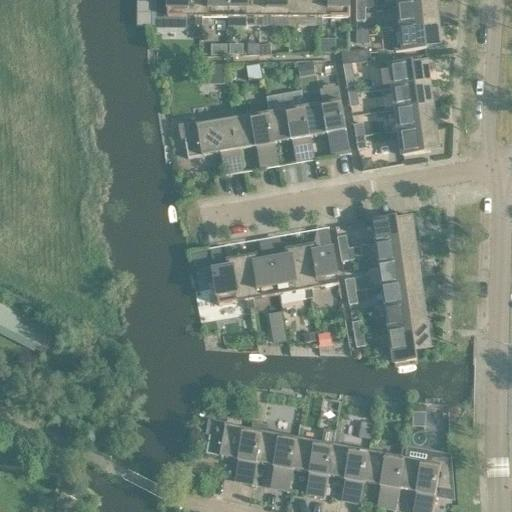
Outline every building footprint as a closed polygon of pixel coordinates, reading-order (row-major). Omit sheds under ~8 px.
[(195,26),(198,26),(198,0),(167,0),(168,1),(159,1),(159,26),(183,26),(183,18),(195,18),(195,26)] [(202,18),(229,18),(228,0),(198,0),(198,26),(202,26),(202,18)] [(255,26),(259,26),(258,0),(228,0),(229,18),(255,18),(255,26)] [(262,18),(288,18),(288,0),(258,0),(259,26),(262,26),(262,18)] [(315,26),(318,26),(318,0),(288,0),(288,18),(315,18),(315,26)] [(318,0),(318,26),(322,26),(322,18),(349,18),(349,0),(318,0)] [(355,0),(356,9),(365,9),(364,0),(355,0)] [(399,5),(401,27),(438,23),(436,1),(399,5)] [(365,9),(356,9),(356,21),(365,21),(365,9)] [(438,23),(401,27),(403,51),(426,49),(425,44),(437,43),(440,43),(438,23)] [(356,43),(365,43),(365,30),(356,30),(356,43)] [(211,45),(211,56),(227,56),(227,45),(211,45)] [(229,45),(229,56),(239,56),(239,45),(229,45)] [(259,46),(259,55),(270,55),(270,46),(259,46)] [(369,50),(341,53),(343,66),(371,62),(369,50)] [(389,66),(392,89),(429,83),(426,61),(389,66)] [(309,63),(297,65),(299,77),(311,75),(309,63)] [(212,67),(214,77),(224,76),(223,65),(212,67)] [(247,68),(249,79),(261,77),(259,65),(247,68)] [(352,65),(343,66),(346,83),(355,81),(352,65)] [(346,83),(348,95),(357,94),(355,81),(346,83)] [(392,89),(395,110),(432,105),(429,83),(392,89)] [(307,98),(303,99),(310,138),(327,135),(331,138),(334,156),(348,154),(349,156),(350,155),(338,87),(319,90),(322,104),(308,106),(307,98)] [(357,94),(348,95),(350,108),(359,106),(357,94)] [(300,108),(269,113),(274,144),(275,144),(292,141),(296,144),(299,162),(313,160),(313,162),(315,162),(310,138),(303,99),(299,99),(300,108)] [(395,110),(398,131),(435,126),(432,105),(395,110)] [(236,110),(232,111),(238,150),(239,150),(256,147),(260,150),(263,168),(277,166),(277,168),(279,168),(275,144),(274,144),(269,113),(237,119),(236,110)] [(238,150),(232,111),(221,113),(222,121),(197,126),(197,125),(196,125),(196,126),(182,129),(188,159),(220,154),(224,156),(227,175),(241,172),(242,174),(243,174),(239,150),(238,150)] [(353,125),(355,137),(364,136),(362,124),(353,125)] [(435,126),(398,131),(402,156),(430,152),(429,147),(436,146),(438,146),(435,126)] [(364,136),(355,137),(358,150),(366,149),(364,136)] [(366,159),(361,160),(362,169),(372,168),(371,162),(366,159)] [(373,222),(377,245),(414,239),(413,232),(417,232),(415,218),(411,219),(411,217),(373,222)] [(337,238),(339,250),(348,249),(346,236),(337,238)] [(414,239),(377,245),(380,266),(417,261),(416,254),(420,253),(418,240),(414,241),(414,239)] [(316,245),(301,247),(310,298),(313,298),(312,290),(339,285),(333,250),(318,253),(316,245)] [(287,258),(273,261),(279,295),(305,291),(307,299),(310,298),(301,247),(285,250),(287,258)] [(348,249),(339,250),(341,263),(350,261),(348,249)] [(207,253),(191,255),(193,267),(209,264),(207,253)] [(257,255),(242,258),(251,309),(254,308),(252,300),(279,295),(273,261),(258,263),(257,255)] [(251,309),(242,258),(226,260),(228,269),(213,271),(219,306),(246,301),(248,309),(251,309)] [(380,266),(383,287),(420,282),(417,261),(380,266)] [(367,277),(353,279),(355,291),(370,289),(367,277)] [(344,281),(347,293),(355,291),(353,279),(344,281)] [(383,287),(386,309),(423,303),(420,282),(383,287)] [(355,291),(347,293),(349,305),(357,304),(355,291)] [(386,309),(389,330),(426,325),(423,303),(386,309)] [(0,331),(34,348),(44,353),(45,349),(57,355),(67,333),(55,327),(53,332),(0,305),(0,331)] [(352,323),(354,335),(363,334),(361,322),(352,323)] [(426,325),(389,330),(393,355),(415,352),(414,346),(426,344),(426,345),(429,344),(428,339),(432,339),(430,325),(426,326),(426,325)] [(284,332),(273,334),(274,343),(286,341),(284,332)] [(313,334),(303,335),(304,343),(315,341),(313,334)] [(328,334),(318,336),(319,345),(329,344),(328,334)] [(363,334),(354,335),(356,348),(365,347),(363,334)] [(265,409),(268,392),(255,390),(253,401),(251,419),(263,420),(263,421),(265,409)] [(253,487),(257,464),(256,464),(263,424),(252,422),(251,431),(226,426),(225,425),(225,427),(211,424),(205,454),(238,460),(241,464),(238,483),(251,485),(251,487),(253,487)] [(288,494),(293,470),(292,470),(297,439),(266,434),(267,425),(263,424),(256,464),(257,464),(274,467),(277,471),(273,489),(287,492),(287,494),(288,494)] [(324,500),(328,477),(327,477),(334,437),(335,432),(324,430),(321,444),(297,439),(292,470),(293,470),(309,473),(312,477),(309,495),(322,498),(322,500),(324,500)] [(359,507),(364,483),(363,483),(368,452),(337,447),(339,438),(334,437),(327,477),(328,477),(345,480),(348,484),(344,502),(358,504),(358,507),(359,507)] [(442,456),(406,449),(406,450),(398,489),(399,490),(416,493),(419,497),(416,511),(432,511),(435,496),(452,499),(450,467),(440,465),(442,456)] [(395,511),(399,490),(398,489),(406,450),(401,450),(400,458),(368,452),(363,483),(364,483),(381,486),(383,490),(380,508),(394,511),(393,511),(395,511)] [(61,494),(56,506),(70,511),(77,511),(81,503),(61,494)]
